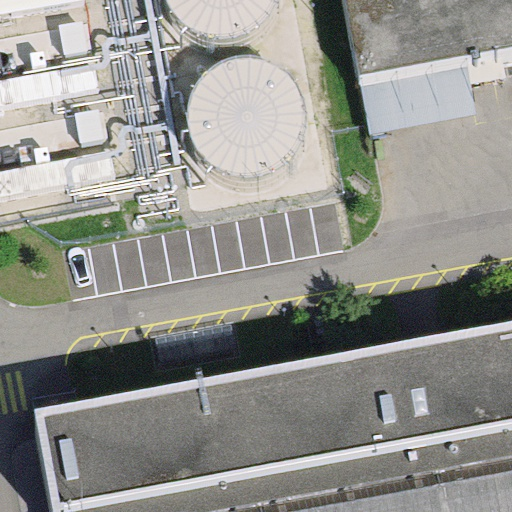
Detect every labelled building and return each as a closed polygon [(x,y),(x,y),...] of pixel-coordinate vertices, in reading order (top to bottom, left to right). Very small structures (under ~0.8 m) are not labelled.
[(0,0),(0,207),(181,176),(150,0),(0,0)] [(222,54),(235,53),(254,47),(269,34),(280,18),(283,0),(166,0),(167,5),(171,17),(177,29),(186,39),(197,46),(209,51),(222,54)] [(511,0),(339,0),(354,88),(511,61),(511,0)] [(196,162),(209,178),(227,188),(248,192),(268,189),(287,179),(300,164),(309,146),(311,126),(306,106),(296,89),(280,76),(262,69),(241,68),(222,74),(205,85),(193,102),(187,122),(188,143),(196,162)] [(511,338),(42,425),(58,511),(130,511),(511,441),(511,338)] [(511,511),(511,441),(130,511),(511,511)]
